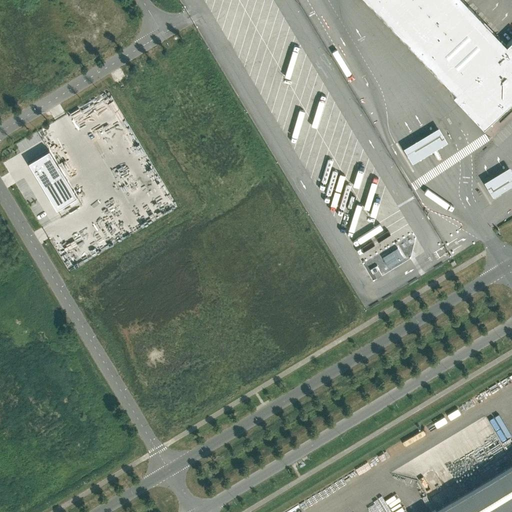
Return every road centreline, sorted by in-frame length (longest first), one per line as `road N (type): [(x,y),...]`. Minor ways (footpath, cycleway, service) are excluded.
road 1 (tertiary): [(506,268),(169,471)]
road 2 (tertiary): [(201,511),(511,325)]
road 3 (unclassified): [(0,190),(169,471)]
road 4 (unclassified): [(162,34),(0,131)]
